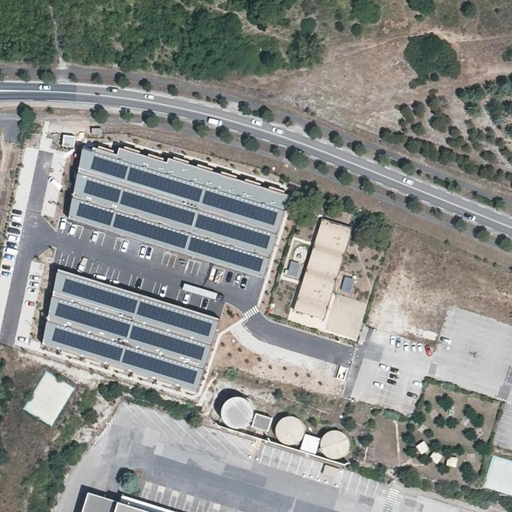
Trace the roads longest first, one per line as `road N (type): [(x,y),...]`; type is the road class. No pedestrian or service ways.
road 1 (primary): [(511,224),(200,109),(110,92),(0,87)]
road 2 (primary): [(0,103),(109,105),(195,118),(511,234)]
